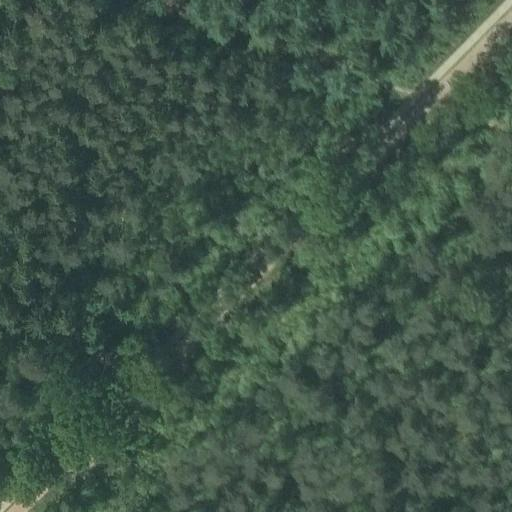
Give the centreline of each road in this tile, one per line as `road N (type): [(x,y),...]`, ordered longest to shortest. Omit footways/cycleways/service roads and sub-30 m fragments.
road 1 (track): [(25,511),(425,103)]
road 2 (track): [(425,103),(511,16)]
